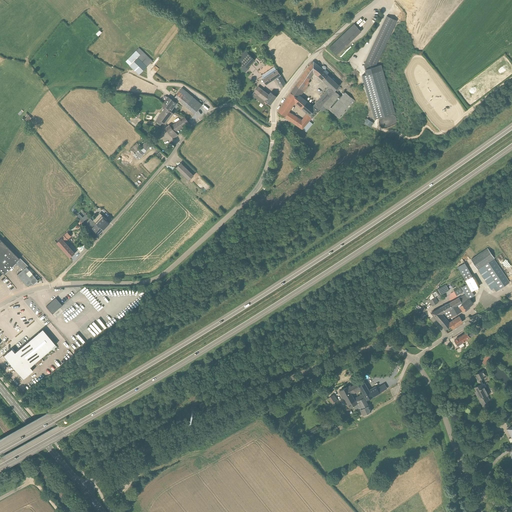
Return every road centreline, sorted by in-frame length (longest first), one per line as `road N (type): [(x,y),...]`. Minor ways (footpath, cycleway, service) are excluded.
road 1 (primary): [(511,127),(246,306),(0,451)]
road 2 (primary): [(0,466),(207,347),(511,144)]
road 3 (unclassified): [(82,488),(349,354),(389,347),(412,360)]
road 4 (unclassified): [(54,284),(199,119),(231,104),(272,133)]
road 5 (track): [(511,78),(438,133),(425,126),(409,137),(377,127),(359,62),(387,10),(384,0)]
road 6 (unclassified): [(54,284),(159,276),(259,186),(272,133)]
road 7 (unclassified): [(412,360),(438,399),(472,484),(509,511)]
road 8 (tertiary): [(82,488),(0,387)]
